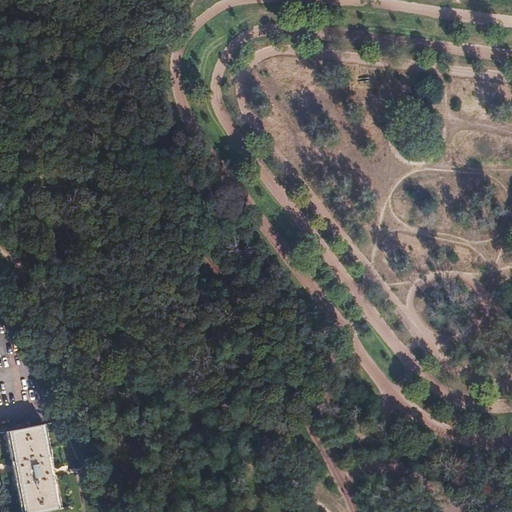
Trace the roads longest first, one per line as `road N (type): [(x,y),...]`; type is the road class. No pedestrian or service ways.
road 1 (track): [(0,29),(114,123),(247,271),(328,393),(376,511)]
road 2 (residential): [(342,511),(0,245)]
